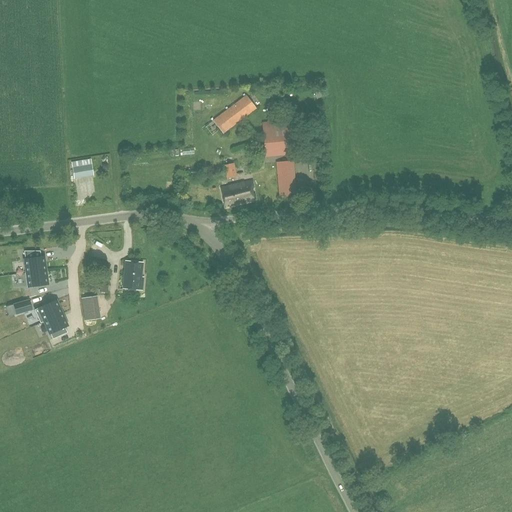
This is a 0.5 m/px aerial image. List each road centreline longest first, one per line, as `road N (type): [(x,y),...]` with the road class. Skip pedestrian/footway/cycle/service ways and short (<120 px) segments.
road 1 (unclassified): [(353,511),(232,269),(199,224)]
road 2 (unclassified): [(511,223),(374,208),(199,224)]
road 3 (unclassified): [(78,223),(158,214),(199,224)]
